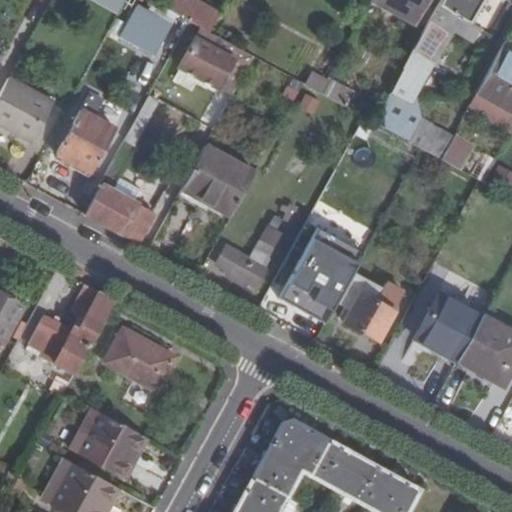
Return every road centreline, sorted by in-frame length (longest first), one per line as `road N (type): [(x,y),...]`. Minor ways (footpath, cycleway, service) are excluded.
road 1 (residential): [(0,204),(265,351)]
road 2 (residential): [(265,351),(511,488)]
road 3 (residential): [(179,511),(265,351)]
